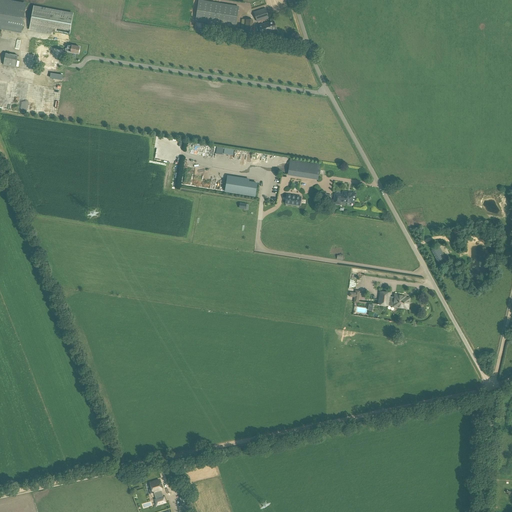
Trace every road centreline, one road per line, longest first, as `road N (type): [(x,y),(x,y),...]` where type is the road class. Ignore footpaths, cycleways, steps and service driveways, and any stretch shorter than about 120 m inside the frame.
road 1 (track): [(0,495),(492,390)]
road 2 (unclassified): [(492,390),(312,61),(292,0)]
